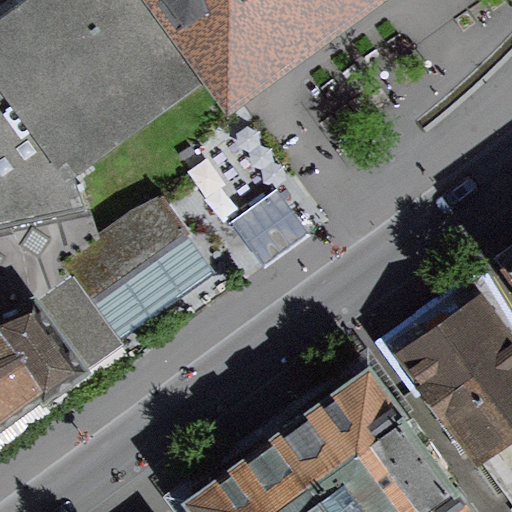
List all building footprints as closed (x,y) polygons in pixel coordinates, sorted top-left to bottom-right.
[(19,0),(0,14),(0,64),(82,176),(201,90),(224,122),(227,126),(399,0),(19,0)] [(0,234),(92,210),(82,176),(0,64),(0,234)] [(277,188),(230,223),(264,269),(311,234),(277,188)] [(0,436),(41,407),(46,414),(90,382),(85,376),(122,349),(127,356),(220,287),(223,285),(159,199),(159,198),(130,212),(99,234),(92,210),(0,234),(0,436)] [(511,271),(501,279),(511,294),(511,271)] [(476,477),(482,472),(510,511),(511,326),(488,294),(393,362),(476,477)] [(261,430),(323,511),(471,511),(404,419),(412,414),(368,353),(261,430)] [(172,511),(323,511),(261,430),(164,499),(172,511)]
